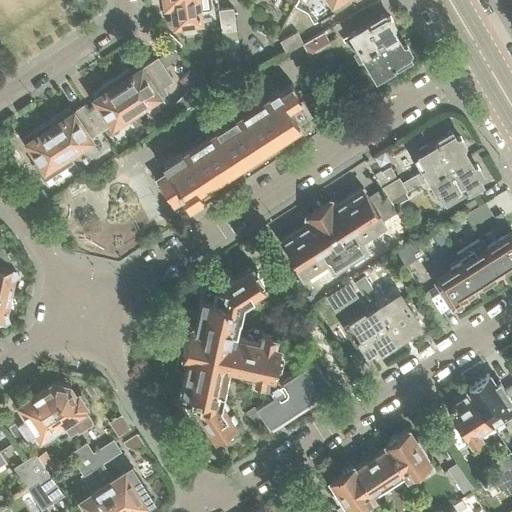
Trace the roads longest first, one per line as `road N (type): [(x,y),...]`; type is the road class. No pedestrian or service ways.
road 1 (residential): [(83,314),(482,56)]
road 2 (residential): [(210,507),(511,317)]
road 3 (residential): [(210,507),(83,314)]
road 4 (residential): [(128,0),(129,13),(0,92)]
road 5 (residential): [(83,314),(0,185)]
